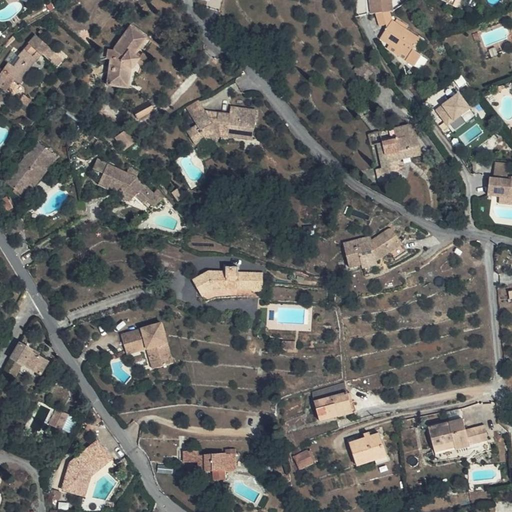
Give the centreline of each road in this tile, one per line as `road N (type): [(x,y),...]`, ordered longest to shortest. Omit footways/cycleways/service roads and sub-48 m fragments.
road 1 (residential): [(188,0),(198,22),(363,190),(437,228),(511,242)]
road 2 (residential): [(178,511),(86,388),(0,232)]
